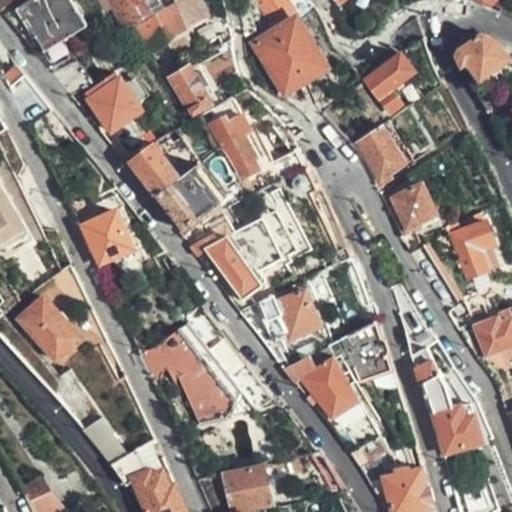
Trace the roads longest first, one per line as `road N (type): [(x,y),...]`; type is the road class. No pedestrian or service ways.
road 1 (residential): [(373,511),(195,272),(0,41)]
road 2 (residential): [(511,447),(408,260),(386,229),(367,231),(364,249),(449,511)]
road 3 (residential): [(0,100),(71,224),(198,511)]
road 4 (residential): [(511,28),(478,13),(456,18),(442,53),(511,185)]
road 5 (residential): [(132,511),(86,442),(0,355)]
